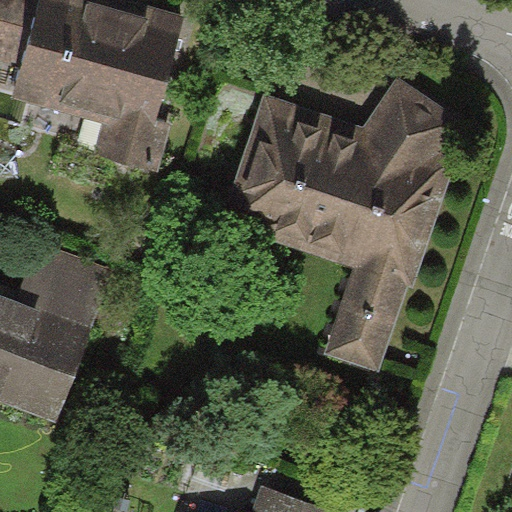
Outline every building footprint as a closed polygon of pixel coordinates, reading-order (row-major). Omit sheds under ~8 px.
[(38,0),(0,0),(0,64),(19,69),(38,0)] [(186,17),(127,0),(38,0),(19,69),(11,96),(106,124),(98,153),(159,170),(173,124),(157,119),(186,17)] [(364,126),(263,92),(223,227),(354,267),(323,354),(380,373),(409,286),(414,288),(453,171),(457,158),(459,145),(457,129),(452,114),(424,93),(396,76),(364,126)] [(40,243),(22,291),(41,298),(39,304),(94,325),(114,271),(40,243)] [(22,291),(0,282),(0,400),(56,422),(94,325),(39,304),(41,298),(22,291)] [(261,485),(251,511),(325,511),(327,507),(261,485)]
